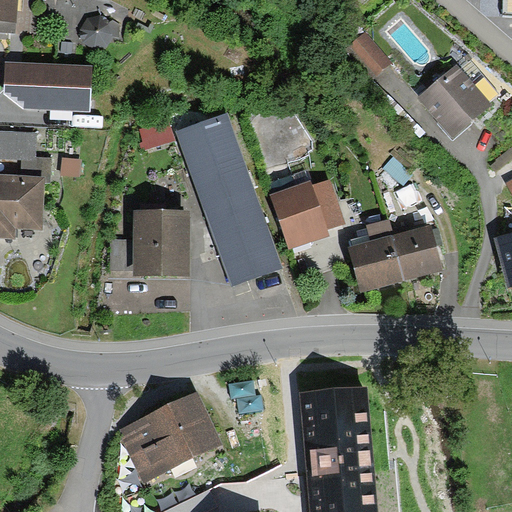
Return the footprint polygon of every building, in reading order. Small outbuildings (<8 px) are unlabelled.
[(0,0),(0,26),(17,28),(20,0),(0,0)] [(511,0),(502,0),(502,18),(511,18),(511,0)] [(365,36),(346,53),(373,83),(392,67),(365,36)] [(91,71),(6,67),(5,98),(24,112),(89,115),(91,71)] [(438,86),(420,101),(450,139),(489,108),(458,70),(438,86)] [(226,119),(177,137),(190,172),(234,290),(283,272),(226,119)] [(159,123),(142,128),(148,149),(165,144),(159,123)] [(0,134),(0,162),(37,164),(39,136),(0,134)] [(400,143),(389,154),(411,174),(422,163),(400,143)] [(0,239),(15,241),(16,229),(43,231),(47,182),(0,178),(0,239)] [(310,187),(272,201),(292,254),(329,240),(326,233),(345,226),(330,186),(312,192),(310,187)] [(133,220),(134,241),(134,277),(134,282),(190,282),(190,219),(133,220)] [(350,256),(363,301),(444,277),(434,245),(430,231),(394,242),(389,225),(369,231),(374,249),(350,256)] [(509,295),(511,294),(511,237),(494,242),(509,295)] [(111,277),(134,277),(134,241),(110,242),(111,277)] [(129,310),(132,282),(112,280),(109,308),(129,310)] [(261,380),(237,384),(242,412),(266,408),(261,380)] [(375,511),(365,390),(303,395),(312,511),(375,511)] [(198,399),(119,435),(142,486),(221,450),(206,417),(198,399)]
